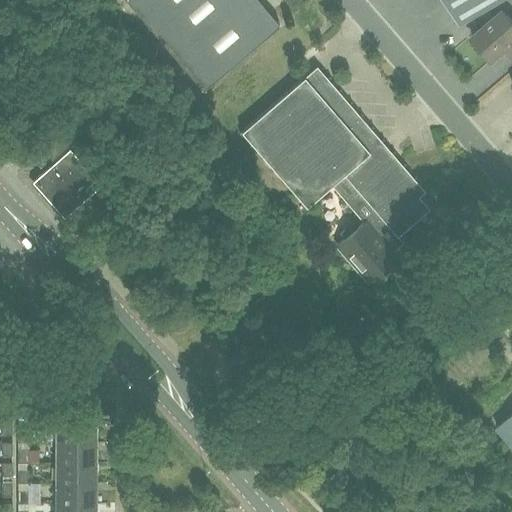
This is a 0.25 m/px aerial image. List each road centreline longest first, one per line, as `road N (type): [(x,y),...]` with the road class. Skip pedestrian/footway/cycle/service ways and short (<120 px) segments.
road 1 (tertiary): [(230,467),(178,383),(106,298),(0,197)]
road 2 (tertiary): [(0,211),(230,467)]
road 3 (unclassified): [(511,187),(346,0)]
